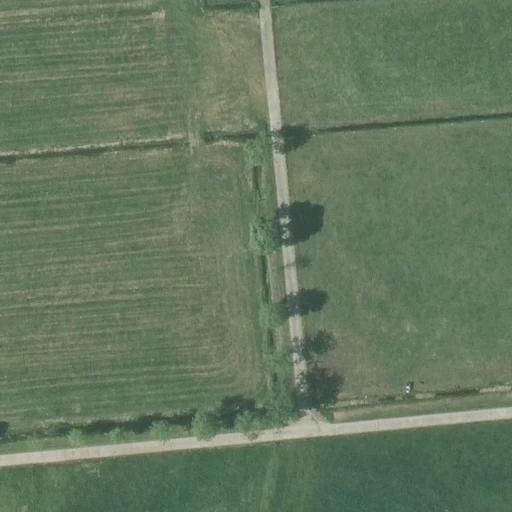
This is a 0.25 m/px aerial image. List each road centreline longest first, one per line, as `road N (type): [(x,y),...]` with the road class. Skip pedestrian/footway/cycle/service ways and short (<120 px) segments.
road 1 (track): [(511,410),(0,460)]
road 2 (track): [(307,429),(259,0)]
